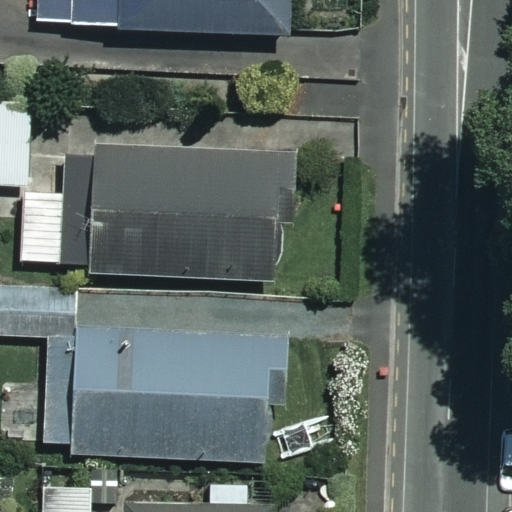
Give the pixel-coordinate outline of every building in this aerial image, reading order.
[(278,0),(35,0),(34,33),(277,44),(278,0)] [(29,106),(0,105),(0,185),(27,186),(29,106)] [(285,158),(84,150),(79,272),(280,280),(285,158)] [(70,182),(29,182),(29,265),(70,265),(70,182)] [(78,292),(0,289),(0,335),(52,337),(49,453),(278,460),(281,334),(77,328),(78,292)] [(92,511),(93,487),(45,486),(44,511),(92,511)]
